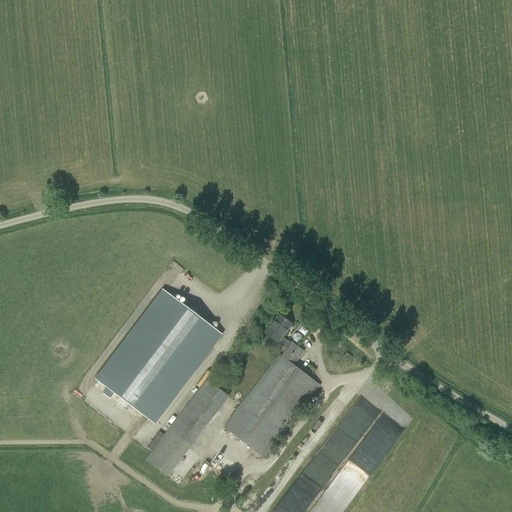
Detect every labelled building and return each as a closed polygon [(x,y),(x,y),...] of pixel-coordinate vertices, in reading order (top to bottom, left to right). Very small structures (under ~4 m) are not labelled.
[(95,381),(151,423),(218,334),(162,292),(95,381)] [(197,314),(200,309),(193,304),(189,309),(197,314)] [(287,350),(291,345),(282,337),(292,325),(279,314),(264,333),(277,343),(285,349),(287,350)] [(287,350),(285,349),(281,355),(279,354),(223,427),(264,459),(320,386),(294,366),(304,352),(292,343),(291,345),(287,350)] [(352,358),(346,353),(343,357),(348,362),(352,358)] [(228,396),(206,380),(185,407),(207,424),(228,396)] [(151,449),(164,434),(160,431),(147,446),(151,449)] [(353,474),(345,492),(356,497),(364,480),(353,474)]
